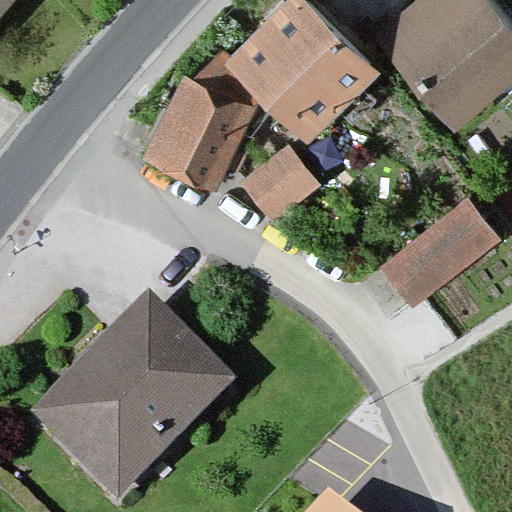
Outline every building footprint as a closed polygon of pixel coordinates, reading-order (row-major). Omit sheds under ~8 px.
[(0,0),(0,16),(13,0),(0,0)] [(352,0),(287,0),(243,46),(323,122),(398,43),(352,0)] [(511,0),(404,0),(385,16),(469,114),(511,77),(511,0)] [(263,88),(186,56),(151,142),(228,174),(263,88)] [(294,134),(246,169),(277,210),(325,175),(294,134)] [(511,210),(485,175),(387,250),(424,299),(511,231),(511,210)] [(241,378),(153,290),(31,412),(120,500),(241,378)]
